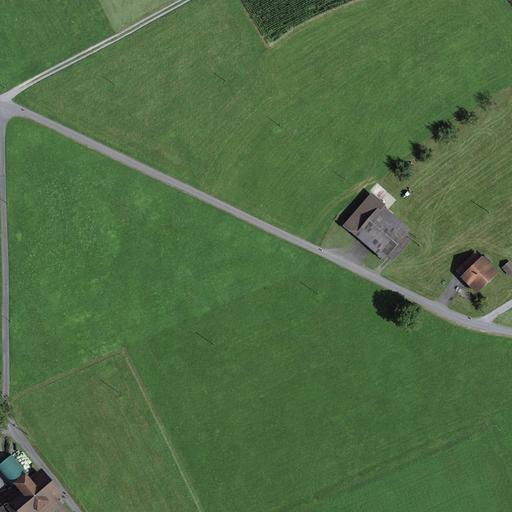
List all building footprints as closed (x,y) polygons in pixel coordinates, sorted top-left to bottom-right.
[(372,194),(343,227),(384,262),(388,258),(394,262),(412,240),(407,236),(411,231),(384,208),(386,206),(372,194)] [(463,276),(461,278),(476,295),(499,274),(482,257),(482,258),(476,252),(457,270),(463,276)] [(511,274),(511,263),(510,261),(502,268),(509,277),(511,274)] [(448,272),(442,265),(434,272),(440,279),(448,272)] [(63,496),(42,469),(31,477),(12,455),(0,465),(0,471),(12,487),(0,498),(0,501),(3,506),(0,509),(0,511),(68,511),(58,500),(63,496)]
